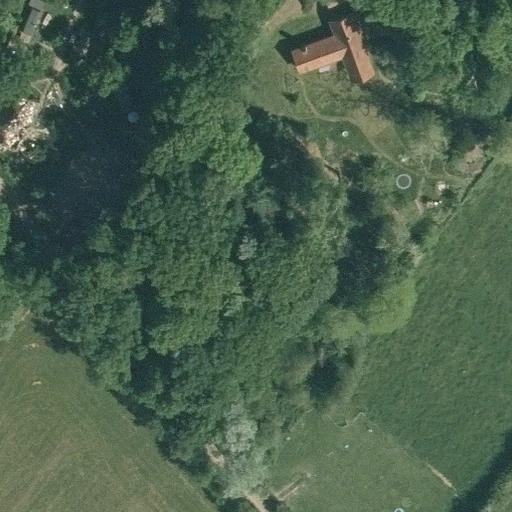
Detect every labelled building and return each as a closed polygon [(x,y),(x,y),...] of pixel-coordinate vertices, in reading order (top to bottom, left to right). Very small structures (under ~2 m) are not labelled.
[(41,7),(32,3),(21,27),(30,31),(41,7)] [(343,53),(351,77),(372,69),(364,47),(368,46),(355,11),(330,20),(335,33),(292,48),(299,69),(343,53)] [(80,34),(78,38),(76,42),(74,41),(67,60),(82,66),(92,38),(80,34)] [(123,75),(109,80),(121,108),(134,103),(123,75)] [(29,116),(5,148),(25,162),(49,131),(29,116)] [(124,181),(87,161),(80,175),(117,194),(124,181)] [(75,172),(61,165),(42,202),(55,209),(75,172)] [(302,496),(319,489),(314,478),(297,485),(302,496)]
